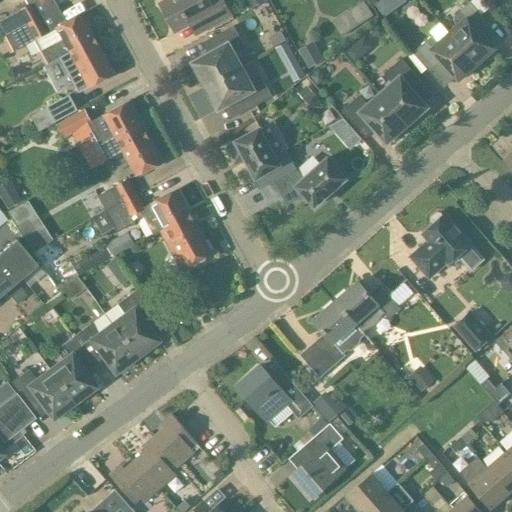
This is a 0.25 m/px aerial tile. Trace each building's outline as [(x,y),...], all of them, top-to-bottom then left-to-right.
[(232,15),(223,0),(167,0),(161,4),(176,32),(191,24),(197,34),(232,15)] [(248,0),(254,8),(267,0),(248,0)] [(347,11),(356,26),(373,15),(364,0),(347,11)] [(407,0),(379,0),(386,13),(408,1),(407,0)] [(450,33),(477,64),(495,48),(478,29),(487,21),(470,2),(454,16),(461,23),(450,33)] [(0,20),(0,24),(7,37),(37,20),(30,7),(29,4),(0,20)] [(61,58),(96,39),(83,14),(65,24),(59,27),(65,39),(41,52),(39,53),(46,66),(50,64),(61,58)] [(45,35),(37,20),(7,37),(14,51),(36,40),(45,35)] [(193,62),(206,86),(242,66),(234,51),(245,46),(234,26),(208,40),(213,51),(193,62)] [(459,80),(477,64),(450,33),(439,43),(433,35),(416,50),(433,68),(442,60),(459,80)] [(80,93),(91,87),(115,74),(96,39),(61,58),(80,93)] [(258,55),(263,68),(287,59),(295,79),(307,75),(294,41),(258,55)] [(315,41),(303,49),(314,66),(326,58),(315,41)] [(380,94),(411,128),(421,119),(419,116),(428,107),(413,89),(422,81),(402,59),(385,74),(393,83),(380,94)] [(242,66),(206,86),(219,110),(240,99),(246,111),(272,97),(261,75),(250,81),(242,66)] [(400,138),(411,128),(380,94),(367,105),(360,96),(343,111),(363,133),(372,125),(387,143),(397,134),(400,138)] [(78,110),(70,96),(48,108),(56,122),(78,110)] [(119,153),(125,150),(149,137),(130,102),(95,121),(103,135),(114,129),(116,134),(99,143),(108,160),(119,153)] [(92,124),(85,110),(57,126),(64,139),(92,124)] [(275,181),(297,169),(286,150),(276,156),(261,128),(236,142),(256,178),(269,171),(275,181)] [(163,162),(149,137),(125,150),(138,175),(163,162)] [(511,156),(510,155),(503,161),(511,171),(511,156)] [(305,179),(297,169),(275,181),(288,205),(305,195),(315,206),(347,179),(328,158),(305,179)] [(107,212),(139,194),(130,177),(98,195),(107,212)] [(155,236),(168,229),(192,216),(178,189),(146,207),(139,194),(107,212),(118,232),(144,217),(155,236)] [(32,252),(52,240),(27,201),(6,212),(32,252)] [(449,264),(458,255),(472,270),(485,259),(472,244),(445,214),(443,216),(440,213),(437,213),(432,218),(431,221),(434,224),(423,233),(429,241),(411,257),(430,278),(448,262),(449,264)] [(212,254),(192,216),(168,229),(180,251),(174,254),(183,270),(212,254)] [(0,294),(37,264),(15,239),(0,251),(0,294)] [(336,301),(356,323),(363,331),(366,328),(382,314),(384,312),(388,317),(400,307),(381,285),(371,295),(358,281),(336,301)] [(125,314),(112,324),(137,357),(158,341),(144,322),(155,314),(138,289),(118,304),(125,314)] [(189,312),(179,298),(156,312),(166,327),(189,312)] [(365,333),(363,331),(356,323),(336,301),(314,320),(327,334),(302,356),(321,377),(346,354),(344,352),(347,348),(362,336),(365,333)] [(470,313),(455,326),(476,351),(492,338),(470,313)] [(115,373),(137,357),(112,324),(98,333),(91,324),(74,337),(91,361),(101,354),(115,373)] [(511,360),(511,327),(495,342),(511,360)] [(91,361),(74,337),(55,351),(62,360),(50,369),(75,403),(97,387),(86,373),(82,368),(91,361)] [(286,404),(299,419),(314,406),(292,380),(281,390),(261,367),(238,387),(267,420),(286,404)] [(75,403),(50,369),(36,379),(29,370),(11,383),(29,407),(39,400),(53,419),(75,403)] [(481,384),(491,395),(498,390),(488,378),(481,384)] [(316,400),(331,421),(345,410),(330,390),(316,400)] [(505,398),(498,390),(491,395),(499,404),(505,398)] [(0,456),(3,454),(0,449),(0,446),(36,418),(17,393),(0,405),(0,456)] [(475,419),(479,423),(492,423),(503,414),(494,403),(475,419)] [(169,424),(154,437),(178,466),(195,452),(191,448),(197,443),(172,414),(165,420),(169,424)] [(343,439),(331,425),(305,447),(314,457),(290,478),(310,500),(346,469),(330,451),(343,439)] [(461,437),(466,443),(477,434),(471,428),(461,437)] [(173,471),(178,466),(154,437),(148,442),(151,446),(135,460),(160,489),(176,475),(173,471)] [(457,452),(466,443),(461,437),(451,445),(457,452)] [(417,448),(426,459),(433,453),(424,443),(417,448)] [(441,463),(433,453),(426,459),(435,468),(441,463)] [(511,492),(511,461),(505,454),(488,469),(510,494),(511,492)] [(459,474),(469,485),(492,511),(510,494),(488,469),(478,457),(459,473),(459,474)] [(144,503),(160,489),(135,460),(121,472),(118,468),(110,475),(135,504),(140,500),(144,503)] [(347,496),(360,511),(365,511),(388,493),(372,474),(347,496)] [(402,511),(404,511),(413,503),(397,485),(388,493),(365,511),(402,511)] [(482,511),(468,496),(449,511),(482,511)] [(112,511),(103,501),(90,511),(112,511)] [(223,511),(217,505),(211,511),(203,502),(191,511),(223,511)]
